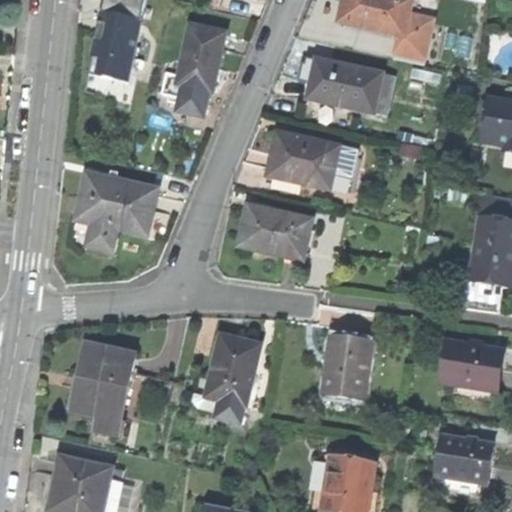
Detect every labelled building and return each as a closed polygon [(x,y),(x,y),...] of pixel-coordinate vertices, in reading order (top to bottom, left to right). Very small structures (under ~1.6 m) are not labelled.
[(106,0),(104,15),(142,23),(147,0),(106,0)] [(410,17),(414,0),(411,0),(344,0),(343,3),(339,25),(397,37),(392,61),(425,68),(431,38),(407,33),(410,17)] [(129,84),(142,23),(104,15),(98,41),(91,76),(129,84)] [(435,22),(410,17),(407,33),(431,38),(435,22)] [(208,102),(209,92),(214,93),(220,62),(225,35),(190,28),(178,86),(195,90),(193,99),(208,102)] [(374,115),(382,75),(315,62),(312,79),(307,102),(374,115)] [(483,147),(511,150),(511,108),(490,105),(483,147)] [(341,148),(277,136),(273,156),(267,186),(304,193),(305,188),(332,194),(341,148)] [(114,253),(118,231),(147,237),(157,190),(87,176),(82,201),(78,224),(91,226),(87,248),(114,253)] [(311,223),(250,210),(246,227),(241,249),(285,258),(284,261),(305,266),(309,255),(305,255),(311,223)] [(496,280),(511,282),(511,226),(480,222),(473,269),(497,273),(496,280)] [(471,276),(496,280),(497,273),(473,269),(471,276)] [(221,402),(244,408),(246,408),(261,348),(237,342),(222,338),(207,399),(221,402)] [(328,361),(326,373),(331,374),(336,339),(331,338),(328,361)] [(326,373),(323,397),(365,403),(373,343),(336,339),(331,374),(326,373)] [(88,347),(81,379),(73,412),(100,418),(97,430),(119,435),(136,358),(88,347)] [(447,347),(441,388),(498,397),(501,376),(504,356),(447,347)] [(67,411),(73,412),(81,379),(75,377),(70,399),(67,411)] [(200,411),(218,415),(221,402),(207,399),(196,396),(194,404),(200,411)] [(240,424),(244,408),(221,402),(218,415),(217,418),(240,424)] [(494,448),(441,440),(435,479),(488,487),(491,466),(494,448)] [(105,511),(112,482),(114,470),(61,458),(56,484),(49,511),(105,511)] [(368,511),(376,466),(332,459),(323,511),(368,511)] [(245,481),(257,483),(259,469),(246,468),(245,481)] [(126,472),(114,470),(112,482),(123,484),(126,472)] [(112,482),(105,511),(111,511),(116,511),(123,484),(112,482)] [(128,511),(134,487),(123,484),(116,511),(128,511)]
